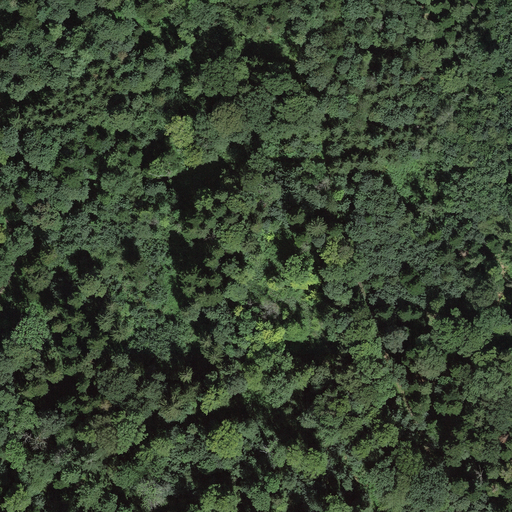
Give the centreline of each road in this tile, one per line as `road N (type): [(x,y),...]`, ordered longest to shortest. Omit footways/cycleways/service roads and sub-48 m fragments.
road 1 (track): [(449,511),(324,167),(256,156),(59,211),(22,231)]
road 2 (track): [(0,114),(22,231),(0,289)]
road 3 (track): [(0,439),(109,511)]
